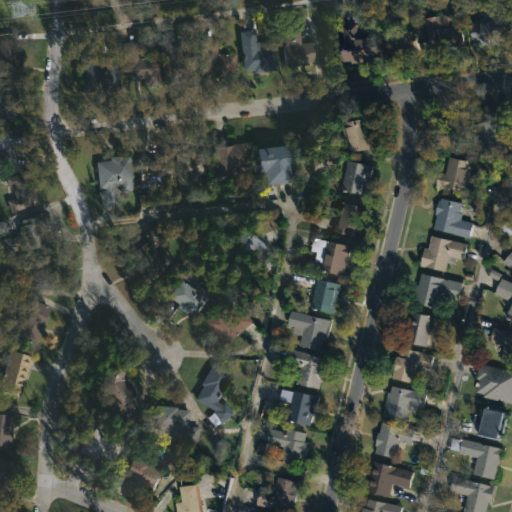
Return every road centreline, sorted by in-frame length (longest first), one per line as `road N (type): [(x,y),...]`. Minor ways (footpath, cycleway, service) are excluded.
road 1 (residential): [(61,0),(56,162),(83,220),(91,266),(81,328),(51,411),(41,511)]
road 2 (residential): [(511,79),(54,132)]
road 3 (residential): [(401,93),(406,156),(326,511)]
road 4 (residential): [(167,360),(91,266)]
